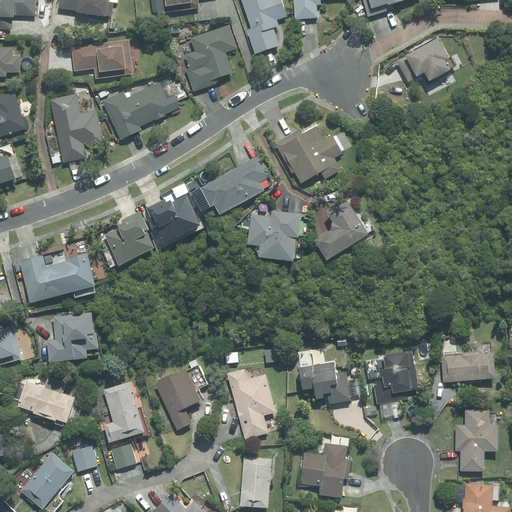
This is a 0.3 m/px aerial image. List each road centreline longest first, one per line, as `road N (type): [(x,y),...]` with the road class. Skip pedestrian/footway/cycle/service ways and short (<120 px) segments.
road 1 (residential): [(0,223),(143,169),(287,83),(345,64)]
road 2 (unknown): [(56,204),(40,114),(42,63),(53,22),(90,16)]
road 3 (unknown): [(72,511),(96,494),(222,445)]
